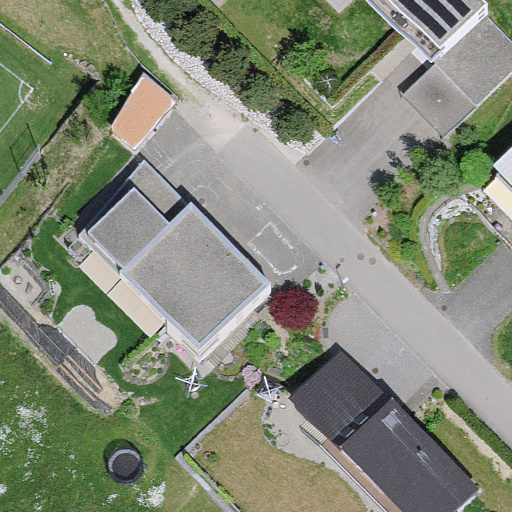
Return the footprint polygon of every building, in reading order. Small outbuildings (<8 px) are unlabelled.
[(384,0),(438,55),(491,4),(487,0),(384,0)] [(432,61),(408,87),(449,127),(474,101),(432,61)] [(147,63),(110,112),(140,133),(176,84),(147,63)] [(511,145),(492,166),(511,184),(511,145)] [(159,168),(99,247),(220,367),(290,298),(159,168)] [(481,511),(497,496),(346,354),(286,416),(387,511),(481,511)]
